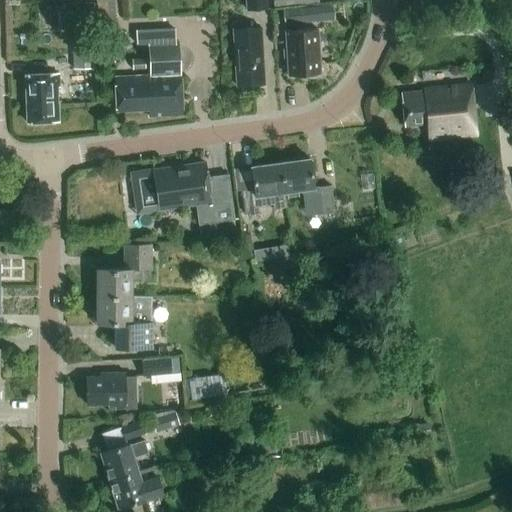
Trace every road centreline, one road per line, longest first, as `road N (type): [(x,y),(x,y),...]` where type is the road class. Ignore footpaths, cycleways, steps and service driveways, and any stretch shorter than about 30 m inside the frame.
road 1 (residential): [(47,161),(314,123),(352,99),(375,59),(387,0)]
road 2 (residential): [(57,511),(46,470),(47,161)]
